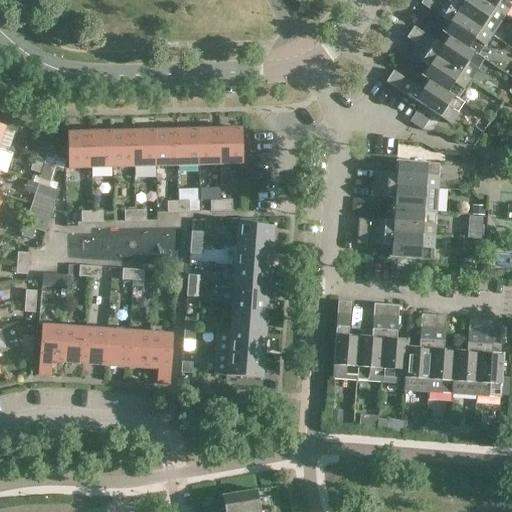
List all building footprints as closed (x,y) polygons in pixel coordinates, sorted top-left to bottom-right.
[(491,36),(436,0),(420,0),(418,3),(448,23),(441,33),(447,37),(447,36),(478,56),(491,36)] [(465,0),(463,3),(458,0),(436,0),(491,36),(504,16),(479,0),(465,0)] [(511,0),(479,0),(504,16),(511,3),(511,0)] [(470,80),(484,60),(478,56),(447,36),(447,37),(441,46),(412,26),(404,37),(416,45),(416,44),(470,80)] [(429,68),(422,78),(428,82),(428,81),(457,100),(458,100),(470,80),(416,44),(416,45),(409,55),(429,68)] [(450,125),(464,104),(458,100),(457,100),(428,81),(428,82),(422,91),(393,71),(386,82),(420,105),(450,125)] [(421,117),(426,109),(420,105),(409,122),(421,130),(427,121),(421,117)] [(220,166),(242,165),(241,129),(219,130),(220,166)] [(198,166),(198,130),(176,131),(177,167),(198,166)] [(220,166),(219,130),(198,130),(198,166),(220,166)] [(154,131),(133,132),(134,168),(155,167),(154,131)] [(177,167),(176,131),(154,131),(155,167),(177,167)] [(112,168),(111,132),(90,133),(90,169),(112,168)] [(133,132),(111,132),(112,168),(134,168),(133,132)] [(67,133),(68,169),(90,169),(90,133),(67,133)] [(34,161),(44,164),(47,153),(37,150),(34,161)] [(34,161),(31,171),(41,174),(40,178),(50,181),(55,167),(44,164),(34,161)] [(397,173),(375,172),(374,184),(438,189),(439,164),(398,161),(397,173)] [(28,181),(24,191),(35,195),(56,202),(59,191),(49,188),(39,184),(28,181)] [(373,197),(395,198),(394,210),(436,213),(438,189),(374,184),(373,197)] [(221,212),(220,201),(210,201),(210,212),(221,212)] [(231,201),(220,201),(221,212),(231,212),(231,201)] [(178,213),(178,202),(167,202),(168,213),(178,213)] [(189,202),(178,202),(178,213),(189,213),(189,202)] [(474,206),(473,215),(485,215),(485,206),(474,206)] [(394,221),(358,219),(358,231),(434,237),(436,213),(394,210),(394,221)] [(135,211),(124,211),(125,222),(135,222),(135,211)] [(146,211),(135,211),(135,222),(146,222),(146,211)] [(92,223),(92,212),(81,212),(81,223),(92,223)] [(103,212),(92,212),(92,223),(103,222),(103,212)] [(44,232),(46,226),(47,227),(49,222),(28,216),(25,226),(44,232)] [(272,249),(274,227),(238,224),(236,246),(272,249)] [(25,226),(21,236),(32,240),(35,229),(25,226)] [(391,258),(433,261),(434,237),(358,231),(357,244),(392,246),(391,258)] [(191,232),(190,243),(201,244),(202,233),(191,232)] [(200,255),(201,244),(190,243),(190,254),(200,255)] [(270,270),(272,249),(236,246),(235,268),(270,270)] [(17,263),(28,264),(28,253),(18,253),(17,263)] [(28,264),(17,263),(16,274),(27,275),(28,264)] [(79,277),(89,278),(90,267),(79,266),(79,277)] [(101,268),(90,267),(89,278),(100,279),(101,268)] [(270,270),(235,268),(233,289),(269,292),(270,270)] [(122,280),(132,281),(133,270),(122,269),(122,280)] [(132,281),(132,287),(143,288),(143,282),(144,271),(133,270),(132,281)] [(42,274),(41,286),(51,287),(52,275),(42,274)] [(188,276),(187,286),(198,287),(199,277),(188,276)] [(197,298),(198,287),(187,286),(186,297),(197,298)] [(269,292),(233,289),(232,311),(267,313),(269,292)] [(25,302),(36,302),(36,291),(26,291),(25,302)] [(25,302),(24,312),(35,313),(36,302),(25,302)] [(337,302),(332,379),(356,380),(359,349),(359,339),(348,338),(351,303),(337,302)] [(359,349),(356,380),(380,382),(384,336),(386,305),(373,305),(371,340),(359,339),(359,349)] [(396,341),(398,306),(386,305),(384,336),(381,382),(404,384),(405,384),(407,349),(408,342),(396,341)] [(267,313),(232,311),(230,332),(266,335),(267,313)] [(418,350),(407,349),(405,384),(404,384),(403,391),(428,393),(433,316),(421,315),(418,350)] [(428,393),(452,395),(455,353),(443,352),(446,317),(433,316),(428,393)] [(185,319),(184,330),(195,330),(195,319),(185,319)] [(455,353),(452,395),(475,396),(481,319),(469,319),(466,354),(455,353)] [(494,320),(481,319),(475,396),(500,398),(503,357),(491,356),(494,320)] [(42,326),(38,376),(50,377),(51,363),(61,363),(64,328),(42,326)] [(86,329),(64,328),(61,363),(83,365),(86,329)] [(107,331),(86,329),(83,365),(105,366),(107,331)] [(194,341),(195,330),(184,330),(183,340),(194,341)] [(126,368),(129,332),(107,331),(105,366),(126,368)] [(218,331),(216,353),(264,356),(266,335),(230,332),(218,331)] [(148,369),(150,334),(129,332),(126,368),(148,369)] [(169,385),(172,335),(150,334),(148,369),(158,370),(157,384),(169,385)] [(22,336),(22,347),(32,348),(33,337),(22,336)] [(32,348),(22,347),(21,358),(31,358),(32,348)] [(264,356),(216,353),(215,375),(262,379),(264,356)] [(181,373),(191,374),(192,363),(181,362),(181,373)] [(330,423),(342,424),(343,411),(331,410),(330,423)] [(369,426),(377,427),(377,422),(378,419),(378,416),(370,416),(369,426)] [(377,427),(377,428),(387,429),(388,420),(378,419),(377,422),(377,427)] [(388,430),(392,431),(400,432),(401,433),(401,432),(402,421),(389,419),(388,430)] [(260,511),(256,490),(222,496),(224,511),(260,511)]
